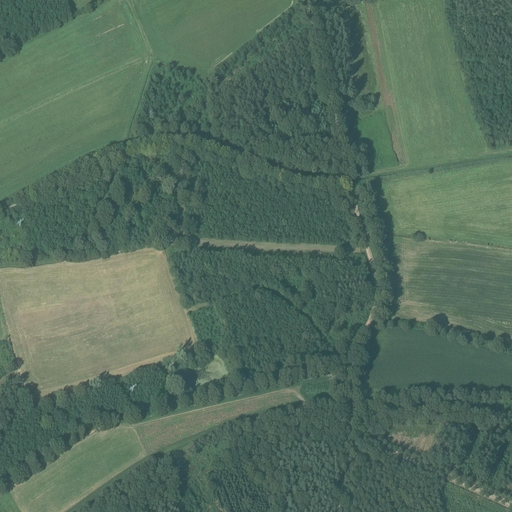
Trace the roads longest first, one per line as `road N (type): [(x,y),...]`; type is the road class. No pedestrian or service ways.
road 1 (track): [(307,0),(377,286),(347,366),(346,424),(398,451),(358,457),(342,480),(336,511)]
road 2 (track): [(353,187),(296,185),(180,144),(138,145),(0,213)]
road 3 (track): [(398,451),(511,502)]
